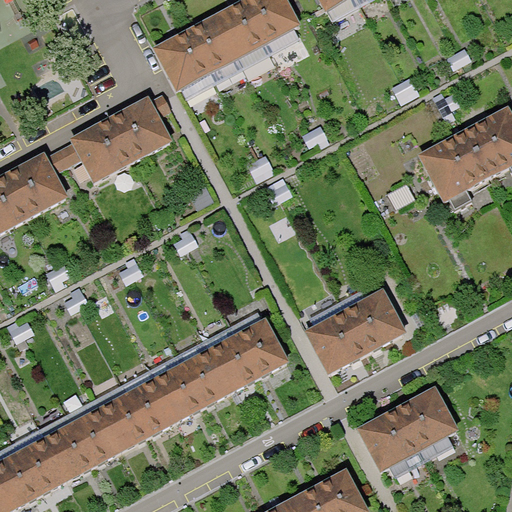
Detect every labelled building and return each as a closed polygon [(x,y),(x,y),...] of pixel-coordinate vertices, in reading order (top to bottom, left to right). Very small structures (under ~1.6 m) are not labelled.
[(156,55),(178,96),(300,31),(283,0),(260,0),(233,15),(205,30),(175,46),(156,55)] [(317,0),(326,15),(354,0),(317,0)] [(174,150),(152,107),(131,118),(94,137),(74,148),(96,190),(174,150)] [(421,160),(445,207),(468,195),(510,173),(511,171),(511,126),(507,116),(421,160)] [(0,241),(67,206),(44,162),(23,173),(0,185),(0,241)] [(306,336),(329,378),(354,364),(389,345),(404,337),(381,295),(306,336)] [(0,467),(0,511),(11,511),(25,505),(53,490),(77,477),(107,461),(137,445),(162,431),(188,417),(217,401),(244,387),(268,374),(285,365),(264,326),(0,467)] [(359,435),(380,475),(455,434),(434,395),(416,404),(381,423),(359,435)] [(364,511),(346,476),(333,483),(305,498),(279,511),(364,511)]
